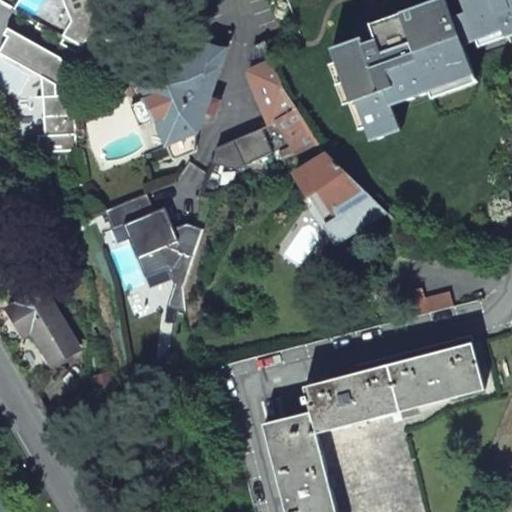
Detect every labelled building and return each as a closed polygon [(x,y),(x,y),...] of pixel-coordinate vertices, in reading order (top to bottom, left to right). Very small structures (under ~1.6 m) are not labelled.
[(210,0),(214,10),(220,11),(227,7),(223,0),(210,0)] [(287,0),(301,37),(325,28),(333,50),(364,40),(366,45),(377,41),(375,35),(405,24),(401,14),(440,0),(287,0)] [(357,102),(372,143),(402,131),(393,107),(458,82),(455,73),(472,66),(465,45),(455,18),(448,0),(440,0),(401,14),(405,24),(375,35),(377,41),(366,45),(364,40),(333,50),(352,104),(357,102)] [(448,0),(455,18),(467,14),(461,0),(448,0)] [(511,0),(461,0),(467,14),(455,18),(465,45),(504,31),(506,38),(511,36),(511,0)] [(74,80),(76,69),(13,32),(2,53),(43,79),(46,136),(39,137),(41,154),(77,151),(74,80)] [(277,121),(299,155),(318,145),(284,90),(270,62),(262,43),(254,46),(252,69),(248,75),(268,125),(277,121)] [(211,99),(229,50),(227,50),(217,48),(213,47),(212,46),(173,68),(172,66),(170,65),(164,63),(137,74),(148,100),(146,101),(147,104),(148,103),(155,119),(154,119),(155,122),(157,121),(168,148),(169,147),(174,159),(178,161),(198,152),(198,133),(205,118),(214,122),(221,102),(211,99)] [(147,104),(146,101),(132,107),(141,128),(155,122),(154,119),(155,119),(148,103),(147,104)] [(263,129),(217,149),(213,163),(222,166),(236,168),(245,166),(272,153),(263,129)] [(334,212),(366,192),(328,154),(297,174),(310,196),(320,190),(334,212)] [(168,308),(191,315),(186,289),(206,230),(188,224),(177,229),(167,208),(157,213),(149,194),(107,212),(114,231),(132,225),(150,268),(166,262),(175,285),(168,308)] [(33,331),(53,365),(80,349),(45,289),(10,309),(25,335),(33,331)] [(425,298),(429,313),(453,307),(449,292),(425,298)] [(311,413),(316,434),(400,412),(485,390),(472,344),(304,388),(311,413)] [(336,511),(425,511),(400,412),(316,434),(336,511)] [(266,424),(287,511),(336,511),(316,434),(311,413),(266,424)]
